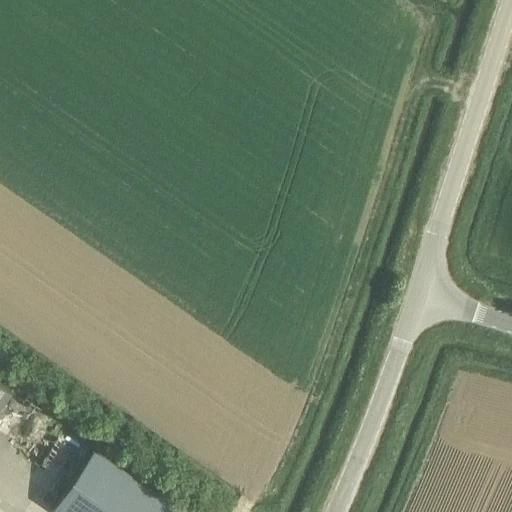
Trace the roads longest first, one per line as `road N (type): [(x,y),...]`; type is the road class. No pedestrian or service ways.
road 1 (unclassified): [(416,298),(508,0)]
road 2 (unclassified): [(341,511),(416,298)]
